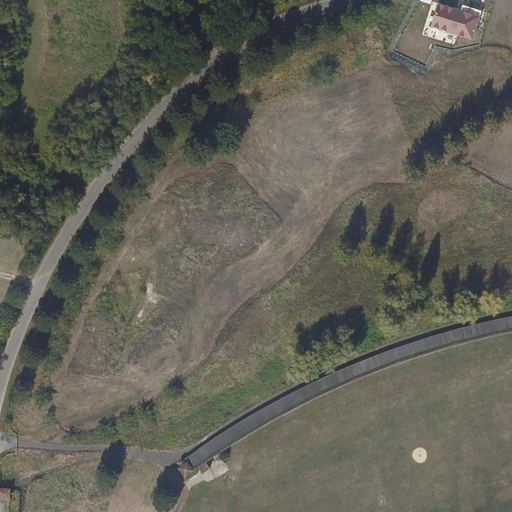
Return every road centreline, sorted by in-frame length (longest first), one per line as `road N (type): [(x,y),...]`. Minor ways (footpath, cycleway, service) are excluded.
road 1 (unclassified): [(0,388),(39,286),(81,210),(215,56)]
road 2 (residential): [(215,56),(273,24),(343,0)]
